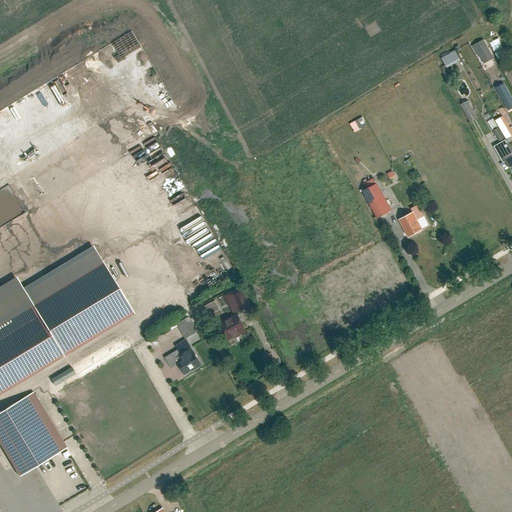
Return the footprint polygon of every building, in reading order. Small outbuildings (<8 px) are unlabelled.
[(495,53),(498,59),(507,55),(504,48),(495,53)] [(480,53),(485,61),(492,57),(487,49),(480,53)] [(459,58),(455,51),(448,55),(452,62),(459,58)] [(511,98),(504,84),(496,88),(504,104),(511,99),(511,98)] [(468,100),(461,104),(465,113),(472,109),(468,100)] [(361,116),(348,123),(353,132),(365,125),(361,116)] [(488,122),(493,130),(498,128),(493,119),(488,122)] [(499,127),(506,139),(511,136),(504,124),(499,127)] [(504,138),(498,127),(493,130),(498,141),(504,138)] [(511,154),(506,143),(504,141),(493,147),(503,163),(506,161),(511,171),(511,154)] [(391,210),(377,183),(376,183),(373,178),(364,183),(366,188),(362,191),(377,218),(391,210)] [(0,189),(0,224),(24,212),(9,184),(0,189)] [(181,212),(192,207),(189,202),(178,207),(181,212)] [(413,213),(399,220),(408,237),(422,230),(421,229),(429,225),(424,216),(418,205),(411,209),(413,213)] [(62,262),(83,247),(78,240),(57,254),(62,262)] [(0,323),(0,393),(133,312),(102,261),(0,323)] [(242,290),(231,295),(239,310),(250,305),(242,290)] [(214,301),(204,306),(208,315),(219,309),(214,301)] [(244,331),(236,314),(217,324),(225,341),(244,331)] [(198,331),(189,316),(176,323),(185,339),(198,331)] [(178,350),(164,358),(171,368),(178,364),(184,374),(201,364),(193,352),(186,341),(176,347),(178,350)] [(0,444),(19,476),(66,448),(33,392),(0,411),(0,444)]
